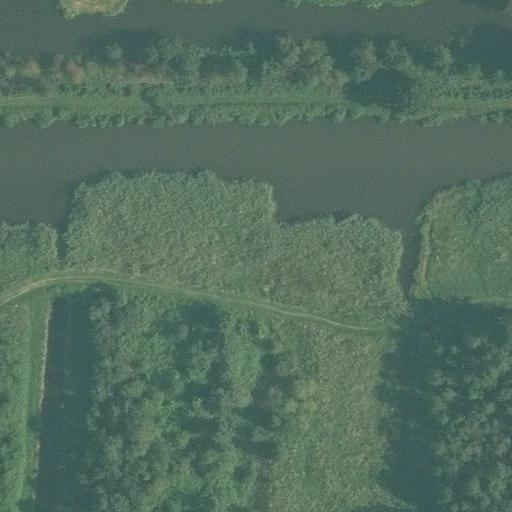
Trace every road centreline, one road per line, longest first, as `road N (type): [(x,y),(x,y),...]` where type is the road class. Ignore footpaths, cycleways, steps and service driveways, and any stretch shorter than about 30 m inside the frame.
road 1 (track): [(0,96),(511,95)]
road 2 (track): [(511,302),(406,322),(316,324)]
